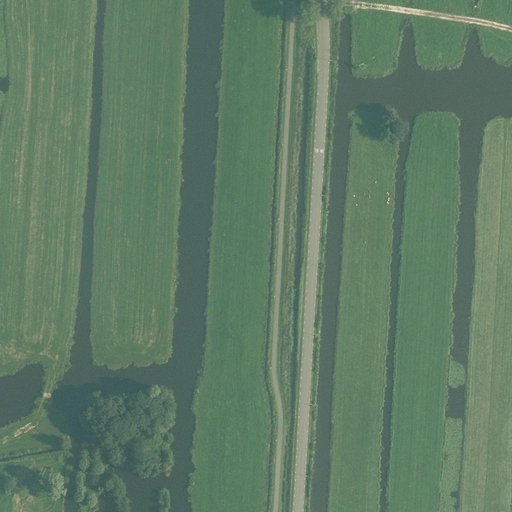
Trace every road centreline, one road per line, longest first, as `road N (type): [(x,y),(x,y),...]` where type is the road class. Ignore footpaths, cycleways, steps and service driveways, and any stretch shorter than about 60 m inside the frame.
road 1 (tertiary): [(296,511),(322,0)]
road 2 (track): [(387,1),(511,25)]
